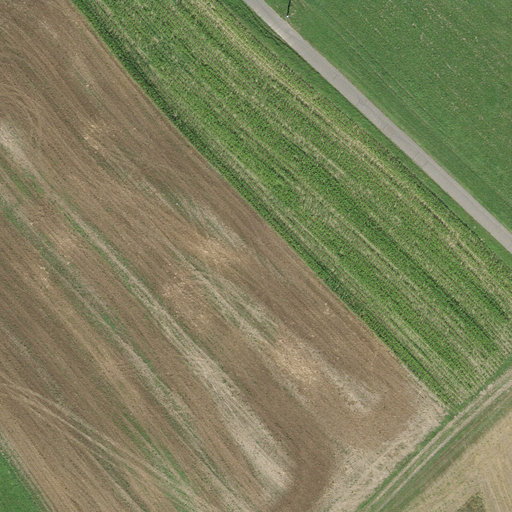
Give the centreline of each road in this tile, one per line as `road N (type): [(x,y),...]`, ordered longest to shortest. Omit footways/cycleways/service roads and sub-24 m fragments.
road 1 (track): [(257,0),(511,246)]
road 2 (track): [(369,511),(511,370)]
